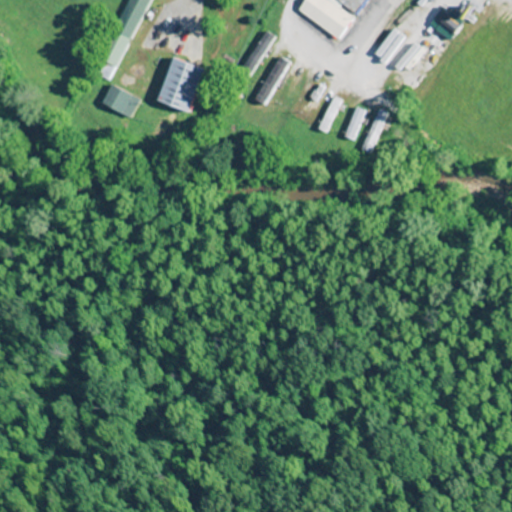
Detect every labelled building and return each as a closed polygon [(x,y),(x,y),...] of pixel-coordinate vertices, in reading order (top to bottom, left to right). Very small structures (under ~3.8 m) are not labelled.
[(152,0),(129,0),(93,73),(112,82),(152,0)] [(331,0),(306,0),(299,12),(341,41),(357,18),(331,0)] [(370,0),(340,0),(361,14),(370,0)] [(192,112),(209,68),(176,55),(159,100),(192,112)] [(267,105),(292,62),(281,55),(256,98),(267,105)] [(276,112),(286,117),(304,76),(295,71),(276,112)] [(104,102),(131,118),(142,100),(115,84),(104,102)] [(318,129),(327,134),(344,100),(335,95),(318,129)] [(344,138),(354,142),(366,111),(357,107),(344,138)] [(390,113),(379,109),(360,151),(370,156),(390,113)]
